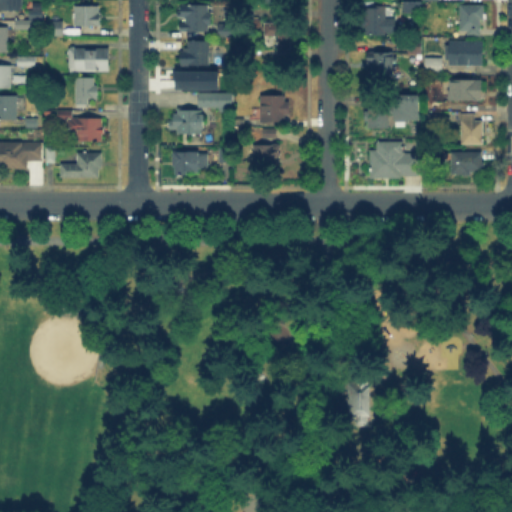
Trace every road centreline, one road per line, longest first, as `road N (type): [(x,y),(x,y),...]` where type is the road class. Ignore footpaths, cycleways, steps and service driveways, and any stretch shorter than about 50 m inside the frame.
road 1 (residential): [(0,204),(511,204)]
road 2 (residential): [(137,204),(137,0)]
road 3 (residential): [(326,204),(326,0)]
